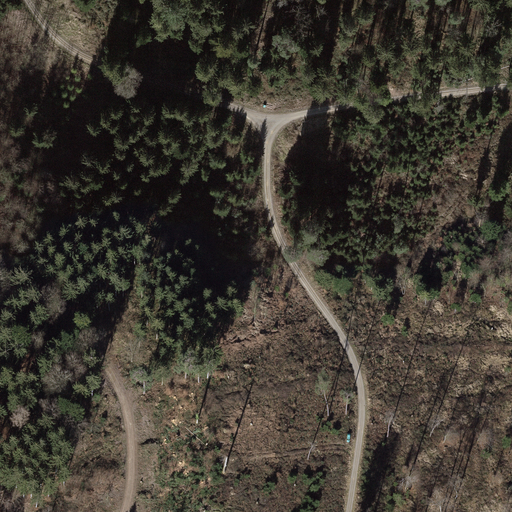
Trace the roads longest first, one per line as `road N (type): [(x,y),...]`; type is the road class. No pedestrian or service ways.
road 1 (track): [(347,511),(360,377),(346,338),(279,240),(267,198),(271,124),(511,85)]
road 2 (track): [(124,511),(134,447),(110,366),(69,312),(0,277)]
road 3 (track): [(271,124),(71,48),(28,0)]
